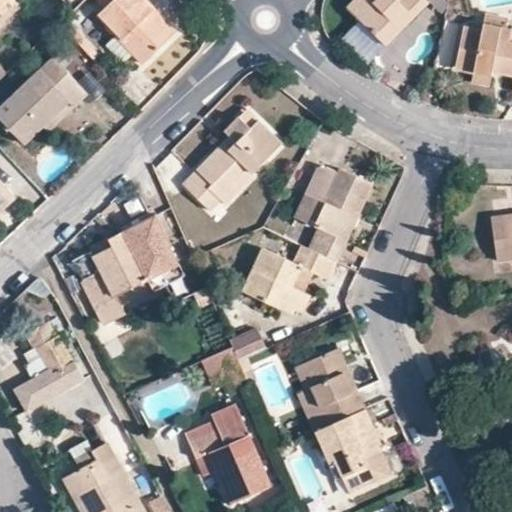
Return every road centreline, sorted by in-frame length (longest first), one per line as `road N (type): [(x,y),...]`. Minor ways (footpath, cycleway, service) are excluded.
road 1 (residential): [(439,136),(379,304),(466,511)]
road 2 (residential): [(267,18),(0,276)]
road 3 (residential): [(267,18),(339,85),(439,136)]
